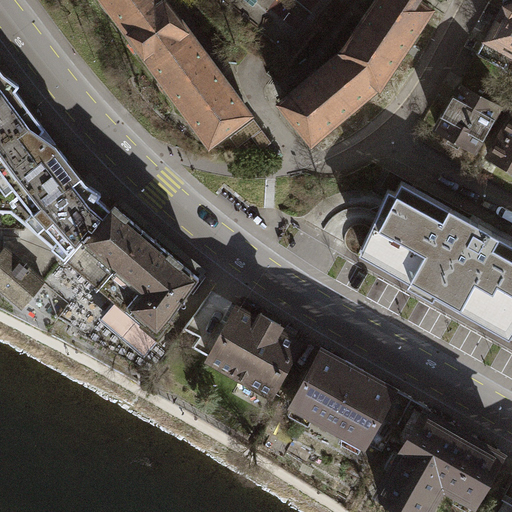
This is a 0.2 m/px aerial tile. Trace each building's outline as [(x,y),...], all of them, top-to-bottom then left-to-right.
[(103,0),(120,21),(148,0),(103,0)] [(164,0),(148,0),(120,21),(150,62),(189,33),(164,0)] [(415,0),(376,0),(344,46),(383,80),(429,7),(417,2),(415,0)] [(511,0),(504,3),(486,37),(511,51),(511,0)] [(189,33),(150,62),(209,141),(248,112),(189,33)] [(511,51),(486,37),(477,52),(504,67),(511,51)] [(280,100),(311,138),(383,80),(344,46),(280,100)] [(504,67),(477,52),(461,83),(493,100),(508,71),(504,67)] [(0,131),(30,108),(15,89),(19,84),(7,76),(4,72),(0,67),(0,131)] [(461,83),(437,125),(478,147),(501,105),(493,100),(461,83)] [(69,252),(111,208),(104,202),(97,196),(101,192),(94,187),(85,182),(75,167),(60,148),(45,129),(30,108),(0,131),(0,210),(34,213),(47,226),(50,230),(48,233),(69,252)] [(511,112),(510,112),(488,153),(511,165),(511,112)] [(383,213),(363,248),(412,276),(408,282),(434,296),(437,290),(508,331),(511,323),(511,242),(402,180),(395,191),(389,188),(377,209),(383,213)] [(140,219),(119,199),(111,208),(69,252),(64,258),(115,300),(101,316),(143,353),(161,333),(157,330),(170,316),(202,272),(188,260),(165,242),(140,219)] [(2,246),(0,248),(0,287),(19,304),(40,279),(2,246)] [(212,344),(236,302),(211,290),(184,327),(212,344)] [(303,340),(236,302),(212,344),(207,354),(274,392),(303,340)] [(320,350),(293,400),(366,439),(394,389),(320,350)] [(387,440),(409,399),(394,389),(366,439),(383,448),(387,440)] [(501,450),(409,399),(387,440),(402,448),(380,489),(421,511),(427,511),(444,482),(474,498),(501,450)]
